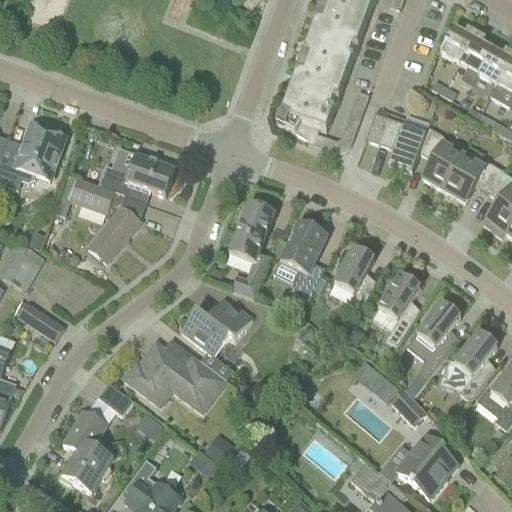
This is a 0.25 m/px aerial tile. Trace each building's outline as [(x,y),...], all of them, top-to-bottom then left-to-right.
[(324,0),(322,6),(317,16),(364,33),(375,0),(324,0)] [(402,9),(405,2),(398,0),(392,0),(391,5),(402,9)] [(399,16),(402,9),(391,5),(388,12),(399,16)] [(345,85),(364,33),(317,16),(315,26),(303,58),(298,67),(345,85)] [(467,34),(464,39),(454,33),(439,59),(458,70),(476,39),(467,34)] [(476,39),(459,70),(466,74),(460,86),(471,92),(477,81),(492,55),(482,49),(485,44),(476,39)] [(511,59),(505,55),(502,60),(492,55),(477,81),(496,91),(511,62),(511,59)] [(511,62),(496,91),(490,103),(509,114),(511,108),(511,62)] [(326,137),(345,85),(298,67),(296,78),(282,117),(276,127),(284,132),(284,133),(294,139),(295,139),(308,146),(313,132),(319,135),(326,137)] [(441,101),(445,94),(435,88),(431,95),(441,101)] [(452,107),(456,99),(445,94),(441,101),(452,107)] [(366,109),(368,101),(357,97),(355,105),(366,109)] [(363,116),(366,109),(355,105),(352,112),(363,116)] [(360,123),(363,116),(352,112),(349,119),(360,123)] [(476,127),(480,120),(470,114),(466,121),(476,127)] [(358,131),(360,123),(349,119),(346,126),(358,131)] [(376,120),(376,119),(375,119),(364,149),(365,150),(366,146),(393,155),(388,170),(411,179),(418,159),(424,141),(402,133),(403,130),(376,120)] [(355,138),(358,131),(346,126),(344,134),(355,138)] [(501,141),(505,134),(494,128),(490,135),(501,141)] [(317,140),(319,135),(313,132),(308,146),(307,149),(313,151),(317,140)] [(449,155),(453,148),(427,133),(424,141),(418,159),(432,167),(422,185),(443,197),(463,162),(449,155)] [(50,187),(65,143),(37,134),(34,144),(27,141),(17,169),(0,163),(0,190),(18,197),(21,187),(28,189),(35,186),(36,182),(50,187)] [(352,145),(355,138),(344,134),(341,141),(352,145)] [(511,147),(511,145),(511,137),(505,134),(501,141),(511,147)] [(321,154),(325,143),(317,140),(313,151),(321,154)] [(351,149),(352,145),(341,141),(340,145),(348,154),(349,153),(350,151),(351,149)] [(328,157),(332,145),(325,143),(321,154),(328,157)] [(338,159),(336,147),(332,145),(328,157),(331,158),(334,159),(336,159),(338,159)] [(347,155),(348,154),(340,145),(336,147),(338,159),(339,159),(342,158),(344,157),(347,155)] [(148,161),(147,164),(135,160),(130,175),(124,172),(122,178),(111,175),(109,181),(103,178),(98,192),(123,201),(128,188),(165,202),(175,175),(159,169),(160,165),(155,163),(148,161)] [(480,164),(476,170),(463,162),(443,197),(464,209),(474,191),(487,198),(484,202),(485,202),(503,176),(503,175),(502,176),(480,164)] [(84,183),(89,171),(78,166),(74,179),(84,183)] [(511,184),(503,177),(504,176),(503,176),(485,202),(488,199),(499,208),(482,229),(501,244),(505,239),(511,230),(511,184)] [(98,192),(68,181),(67,181),(53,218),(65,222),(70,207),(105,220),(104,223),(109,227),(87,254),(106,269),(140,228),(124,215),(129,203),(123,201),(98,192)] [(260,257),(277,214),(266,210),(263,216),(248,210),(245,218),(241,218),(237,227),(240,231),(228,260),(253,270),(247,285),(237,282),(232,297),(254,305),(271,262),(260,257)] [(314,235),(315,232),(303,226),(302,229),(299,228),(279,267),(299,277),(289,297),(309,306),(314,296),(320,283),(324,275),(313,270),(327,242),(314,235)] [(277,247),(271,262),(276,264),(283,251),(277,247)] [(0,282),(25,297),(44,265),(16,248),(0,275),(0,282)] [(353,254),(345,269),(341,270),(339,279),(333,290),(334,290),(329,299),(360,316),(374,292),(362,286),(373,265),(370,264),(362,255),(357,256),(353,254)] [(387,296),(384,305),(377,315),(378,316),(372,324),(391,336),(385,345),(396,352),(417,320),(407,313),(419,294),(416,292),(408,283),(403,284),(400,281),(390,295),(387,296)] [(320,283),(314,296),(320,299),(326,286),(320,283)] [(267,301),(266,296),(259,293),(255,305),(265,308),(267,304),(267,301)] [(196,318),(181,338),(207,358),(213,363),(228,343),(235,348),(252,325),(234,311),(232,314),(222,307),(213,319),(207,315),(202,322),(196,318)] [(450,311),(445,312),(441,309),(431,322),(427,323),(424,331),(406,354),(407,355),(408,353),(425,366),(423,368),(418,378),(427,385),(456,350),(445,342),(460,324),(457,321),(450,311)] [(33,333),(42,320),(27,310),(18,323),(33,333)] [(496,353),(494,350),(487,340),(482,341),(478,338),(468,351),(464,352),(461,360),(454,369),(449,367),(448,366),(441,384),(442,384),(443,383),(465,392),(459,399),(469,407),(492,379),(482,371),(496,353)] [(192,362),(185,372),(155,349),(146,362),(148,364),(142,372),(135,368),(123,384),(153,407),(165,392),(201,419),(225,387),(200,368),(192,362)] [(0,385),(0,379),(7,361),(0,358),(0,427),(15,392),(0,385)] [(511,370),(504,380),(501,381),(497,389),(490,399),(486,395),(476,408),(497,425),(494,429),(505,437),(511,428),(511,370)] [(307,407),(315,394),(297,384),(290,396),(307,407)] [(132,407),(124,401),(108,389),(97,404),(121,422),(132,407)] [(410,392),(404,397),(410,403),(416,398),(410,392)] [(414,433),(427,420),(410,403),(404,397),(403,396),(390,410),(414,433)] [(63,477),(59,483),(71,490),(72,489),(89,499),(91,500),(100,484),(102,485),(106,484),(111,477),(109,472),(108,471),(112,464),(111,463),(101,457),(105,452),(97,447),(107,431),(86,419),(86,418),(82,416),(62,451),(71,456),(68,462),(72,464),(64,477),(63,477)] [(154,443),(161,430),(144,422),(138,435),(154,443)] [(446,461),(448,460),(425,441),(395,478),(429,506),(458,471),(446,461)] [(145,466),(119,501),(126,506),(124,509),(128,511),(176,511),(180,508),(179,507),(182,502),(160,486),(157,490),(156,490),(148,484),(156,474),(145,466)] [(208,467),(200,477),(211,486),(219,476),(208,467)] [(398,511),(406,503),(365,469),(350,487),(373,507),(368,511),(398,511)]
